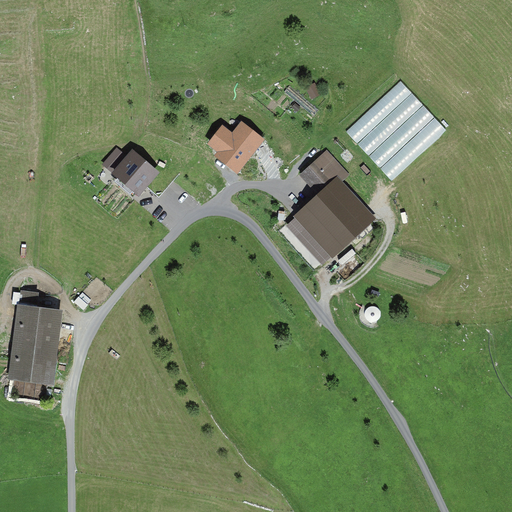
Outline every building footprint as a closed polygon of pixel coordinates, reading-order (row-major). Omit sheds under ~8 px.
[(449,130),(401,80),(345,133),(393,182),(449,130)] [(321,96),(315,84),(305,88),(311,101),(321,96)] [(313,117),(319,111),(290,85),(284,92),(313,117)] [(301,109),(295,104),(291,108),(297,113),(301,109)] [(214,159),(237,177),(265,142),(241,123),(232,135),(222,127),(207,147),(217,155),(214,159)] [(127,157),(117,148),(102,166),(112,174),(127,157)] [(337,177),(342,182),(350,174),(326,149),(298,177),(317,197),(337,177)] [(139,201),(160,176),(132,152),(111,177),(139,201)] [(292,219),(332,262),(377,221),(342,182),(337,177),(317,197),(292,219)] [(83,312),(92,302),(83,294),(75,304),(83,312)] [(7,382),(53,389),(63,313),(17,307),(7,382)]
